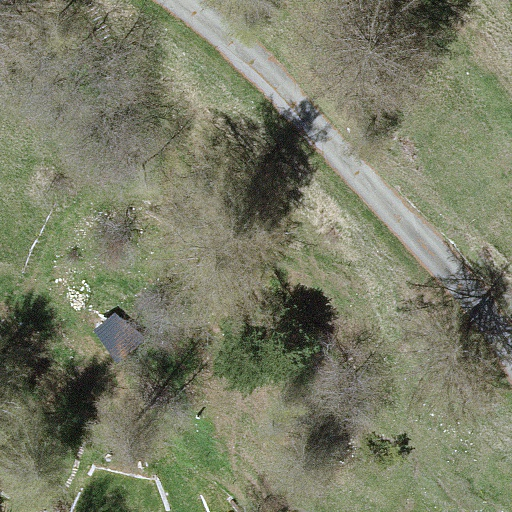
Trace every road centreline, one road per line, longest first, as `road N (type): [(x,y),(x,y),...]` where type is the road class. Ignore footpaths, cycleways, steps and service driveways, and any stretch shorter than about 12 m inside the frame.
road 1 (unclassified): [(511,359),(467,293),(277,87),(178,0)]
road 2 (track): [(182,511),(135,400),(52,310),(2,291)]
